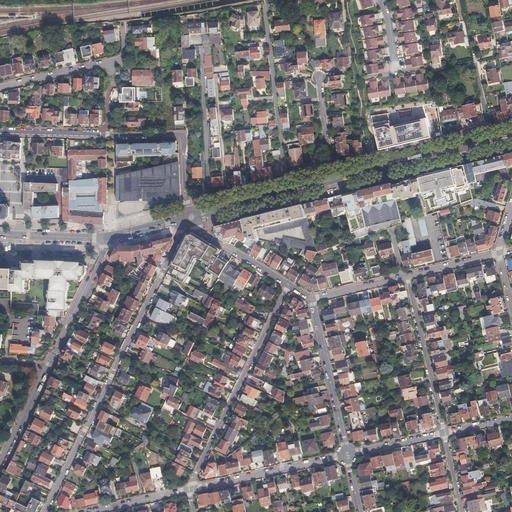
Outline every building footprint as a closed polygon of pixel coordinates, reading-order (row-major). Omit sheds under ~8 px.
[(361,0),(359,1),(362,9),(374,5),(372,0),(361,0)] [(410,4),(408,0),(396,0),(400,8),(402,8),(402,9),(408,8),(407,6),(410,4)] [(435,0),(438,15),(450,12),(449,4),(444,5),(443,0),(435,0)] [(501,16),(498,4),(497,3),(495,4),(494,6),(494,7),(490,8),(491,18),(501,16)] [(410,8),(408,8),(402,9),(394,11),(395,18),(400,17),(401,20),(402,19),(403,21),(410,20),(410,18),(412,18),(410,8)] [(258,10),(247,12),(249,26),(260,24),(259,20),(260,20),(259,15),(258,15),(258,10)] [(344,30),(342,12),(330,14),(331,31),(344,30)] [(379,20),(378,13),(360,16),(362,26),(364,26),(364,27),(371,26),(371,24),(373,24),(373,21),(379,20)] [(431,13),(424,14),(426,28),(427,31),(437,29),(435,19),(432,19),(431,13)] [(245,23),(243,16),(238,16),(232,14),(230,20),(233,22),(231,29),(237,32),(240,24),(245,23)] [(289,31),(289,24),(285,20),(284,20),(283,19),(278,20),(278,21),(274,21),(275,32),(289,31)] [(312,20),(315,47),(325,46),(322,19),(312,20)] [(414,29),(412,19),(410,20),(403,21),(396,22),(396,23),(397,29),(402,29),(403,31),(404,31),(405,33),(412,31),(412,30),(414,29)] [(492,23),(493,33),(496,32),(496,28),(502,27),(501,21),(492,23)] [(218,22),(209,23),(209,33),(210,39),(210,41),(220,40),(220,32),(219,32),(218,22)] [(207,28),(207,23),(189,23),(190,33),(206,32),(206,28),(207,28)] [(151,27),(151,24),(146,24),(145,25),(141,25),(141,26),(133,26),(133,33),(147,32),(147,29),(148,27),(151,27)] [(380,25),(371,26),(364,27),(363,27),(365,38),(367,37),(367,39),(374,38),(374,36),(376,36),(376,33),(382,32),(380,25)] [(116,38),(114,29),(104,31),(106,40),(110,39),(110,40),(116,38)] [(414,31),(412,31),(405,33),(398,34),(398,35),(399,41),(404,40),(405,43),(407,43),(407,44),(414,43),(414,42),(416,41),(414,31)] [(464,43),(462,31),(447,34),(449,42),(453,41),(454,45),(464,43)] [(189,34),(181,35),(181,47),(187,46),(188,46),(189,46),(189,34)] [(493,46),(491,36),(478,38),(480,49),(485,48),(484,46),(488,46),(488,47),(493,46)] [(154,43),(154,37),(136,38),(136,45),(140,45),(140,48),(149,48),(149,46),(154,46),(153,43),(154,43)] [(382,37),(374,38),(367,39),(365,39),(367,49),(368,49),(369,50),(376,49),(376,48),(378,47),(378,44),(383,43),(382,37)] [(285,46),(284,39),(275,40),(277,57),(285,56),(285,53),(286,53),(285,46)] [(255,47),(254,42),(247,43),(248,50),(249,56),(250,56),(251,59),(260,58),(259,47),(255,47)] [(104,52),(102,43),(93,45),(95,54),(104,52)] [(410,55),(416,54),(416,53),(418,52),(416,43),(414,43),(407,44),(400,45),(399,46),(400,52),(406,51),(407,54),(410,54),(410,55)] [(93,54),(90,44),(81,47),(84,57),(85,56),(86,57),(88,57),(88,56),(93,54)] [(432,62),(439,61),(438,55),(441,55),(439,44),(429,45),(432,62)] [(206,62),(207,79),(214,78),(213,72),(211,45),(204,46),(206,58),(206,62)] [(187,46),(181,47),(182,59),(191,58),(193,58),(195,57),(195,51),(193,51),(193,49),(188,50),(188,46),(187,46)] [(496,48),(498,57),(498,59),(511,55),(511,51),(511,46),(496,48)] [(75,59),(73,48),(63,50),(64,51),(54,53),(57,63),(62,62),(62,63),(65,63),(65,61),(75,59)] [(370,60),(370,62),(376,61),(376,59),(380,58),(379,56),(385,55),(384,48),(376,49),(369,50),(367,51),(368,60),(370,60)] [(249,56),(248,50),(235,52),(236,57),(246,56),(246,58),(245,58),(245,59),(247,61),(250,60),(249,56)] [(299,68),(304,71),(307,65),(303,64),(303,62),(307,61),(306,52),(297,53),(298,61),(299,68)] [(406,68),(422,65),(421,56),(417,56),(416,54),(410,55),(410,57),(410,61),(405,61),(405,65),(406,68)] [(51,64),(48,55),(38,57),(41,66),(42,66),(43,67),(47,66),(46,65),(51,64)] [(285,63),(293,62),(292,55),(287,55),(288,58),(284,59),(285,63)] [(337,57),(338,66),(349,65),(348,56),(337,57)] [(309,61),(312,66),(323,65),(323,67),(334,66),(333,58),(309,61)] [(36,68),(34,59),(29,60),(28,59),(25,60),(27,70),(36,68)] [(173,82),(182,82),(181,70),(174,70),(174,68),(177,68),(176,61),(172,61),(173,82)] [(285,63),(279,64),(280,69),(285,68),(285,74),(291,74),(291,73),(290,69),(294,69),(299,68),(298,61),(293,62),(285,63)] [(366,65),(368,74),(385,72),(384,65),(377,66),(377,63),(376,61),(370,62),(371,64),(366,65)] [(24,71),(22,62),(13,64),(16,73),(24,71)] [(361,77),(365,76),(367,74),(368,74),(366,65),(371,64),(370,62),(365,63),(365,62),(359,62),(361,77)] [(12,74),(10,65),(0,67),(0,68),(2,76),(12,74)] [(186,77),(187,86),(195,86),(194,77),(197,77),(197,68),(189,69),(189,77),(186,77)] [(490,83),(499,82),(497,72),(495,72),(494,68),(487,70),(490,83)] [(151,84),(150,71),(133,71),(133,78),(134,78),(135,84),(151,84)] [(419,88),(419,90),(428,88),(426,78),(424,78),(423,73),(416,74),(417,81),(419,88)] [(339,75),(331,76),(331,78),(329,78),(329,80),(331,80),(331,84),(340,83),(339,75)] [(411,75),(405,76),(406,83),(407,90),(407,92),(417,90),(417,89),(419,88),(417,81),(416,81),(415,79),(412,80),(411,75)] [(230,91),(228,76),(221,77),(222,81),(221,81),(222,92),(230,91)] [(98,88),(98,77),(84,77),(84,87),(84,91),(90,91),(90,87),(98,88)] [(399,77),(393,78),(396,94),(405,92),(405,91),(407,90),(406,83),(404,83),(403,81),(400,82),(399,77)] [(74,89),(83,89),(83,79),(75,79),(74,89)] [(257,89),(265,88),(264,79),(256,80),(256,82),(254,83),(255,87),(257,87),(257,89)] [(377,87),(379,95),(381,95),(381,96),(391,95),(388,79),(382,80),(383,85),(379,85),(379,87),(377,87)] [(503,80),(504,86),(507,85),(509,91),(511,90),(511,83),(511,79),(507,79),(503,80)] [(377,87),(377,86),(376,80),(372,81),(370,82),(370,87),(367,87),(369,99),(379,97),(379,95),(377,87)] [(207,82),(208,96),(215,96),(214,81),(207,82)] [(279,97),(285,97),(284,87),(284,81),(277,82),(277,85),(279,97)] [(306,97),(305,83),(294,84),(295,88),(293,89),(294,93),(295,93),(296,98),(306,97)] [(70,92),(70,85),(68,85),(68,84),(60,84),(59,92),(70,92)] [(53,95),(54,85),(48,85),(48,86),(44,86),(43,94),(47,94),(47,95),(53,95)] [(30,99),(30,106),(39,106),(43,106),(43,99),(40,99),(40,94),(43,94),(43,87),(40,87),(34,87),(34,89),(33,89),(32,99),(30,99)] [(133,101),(133,87),(122,87),(122,93),(119,93),(120,95),(119,95),(119,99),(120,99),(120,102),(130,102),(133,101)] [(241,94),(243,108),(248,107),(247,94),(250,94),(250,88),(244,89),(244,90),(240,90),(240,89),(238,89),(238,94),(241,94)] [(19,103),(19,93),(10,92),(10,94),(9,98),(9,102),(19,103)] [(347,106),(345,93),(331,95),(331,100),(335,100),(336,107),(347,106)] [(497,111),(498,113),(496,113),(498,120),(510,117),(506,99),(500,101),(502,110),(497,111)] [(139,110),(139,101),(136,101),(133,101),(130,102),(130,105),(129,105),(129,110),(139,110)] [(172,120),(172,102),(164,102),(163,120),(172,120)] [(308,117),(314,116),(312,103),(302,105),(303,115),(301,115),(302,121),(309,120),(308,117)] [(438,107),(441,122),(444,121),(444,120),(455,117),(455,119),(459,119),(457,109),(456,103),(452,104),(453,110),(443,112),(442,106),(438,107)] [(210,108),(211,111),(209,111),(209,115),(211,115),(211,119),(210,119),(211,137),(219,137),(216,108),(216,104),(209,104),(209,108),(210,108)] [(457,109),(459,119),(464,117),(464,118),(475,115),(475,114),(482,113),(480,104),(473,105),(473,104),(462,107),(462,108),(457,109)] [(174,105),(174,107),(175,107),(175,120),(183,120),(183,117),(182,114),(182,107),(176,107),(176,105),(174,105)] [(39,117),(39,106),(30,106),(28,106),(27,118),(33,118),(33,117),(39,117)] [(53,110),(53,109),(50,109),(50,108),(44,108),(43,119),(59,119),(59,110),(53,110)] [(220,109),(221,118),(224,118),(225,120),(234,119),(232,108),(220,109)] [(90,115),(89,122),(91,122),(91,123),(94,123),(94,124),(97,124),(98,123),(99,123),(99,109),(91,109),(91,115),(90,115)] [(88,123),(89,110),(80,110),(79,123),(80,123),(80,124),(83,125),(83,123),(88,123)] [(252,128),(255,127),(254,124),(267,122),(265,111),(257,112),(257,117),(251,117),(252,128)] [(333,113),(334,128),(344,126),(342,111),(333,113)] [(77,123),(77,114),(67,113),(66,122),(72,122),(72,123),(77,123)] [(283,128),(289,127),(287,113),(281,113),(283,128)] [(388,113),(371,116),(380,150),(432,136),(427,118),(391,127),(388,113)] [(145,116),(138,116),(138,117),(128,117),(128,119),(126,119),(126,121),(128,121),(128,122),(127,123),(127,124),(129,125),(129,126),(138,126),(138,125),(139,125),(138,121),(145,120),(145,116)] [(258,130),(260,140),(261,150),(270,148),(268,139),(265,139),(264,136),(263,136),(261,126),(258,126),(258,127),(258,130)] [(300,144),(306,144),(314,143),(312,128),(301,129),(301,130),(299,131),(299,134),(298,134),(300,143),(300,144)] [(235,131),(236,141),(236,142),(246,140),(245,130),(235,131)] [(335,137),(336,142),(345,141),(346,141),(345,132),(338,133),(339,137),(335,137)] [(211,137),(213,158),(214,157),(221,157),(219,137),(211,137)] [(361,139),(353,140),(352,141),(353,147),(352,148),(353,151),(357,151),(358,153),(361,153),(361,151),(362,150),(361,146),(361,139)] [(0,158),(1,159),(1,164),(8,164),(9,163),(11,164),(21,164),(22,142),(3,141),(3,144),(0,144),(0,141),(0,140),(0,158)] [(251,174),(252,182),(258,180),(265,178),(264,172),(263,167),(263,164),(262,158),(261,152),(261,150),(260,140),(253,141),(257,173),(255,173),(252,165),(254,165),(252,158),(249,158),(251,174)] [(116,144),(116,169),(122,167),(121,166),(127,165),(127,162),(133,161),(133,155),(135,155),(135,157),(165,156),(169,152),(177,150),(176,141),(163,141),(163,144),(159,144),(159,142),(154,143),(154,144),(148,144),(148,143),(143,143),(143,145),(138,145),(138,143),(133,144),(133,145),(127,146),(127,144),(116,144)] [(232,176),(234,186),(242,184),(241,178),(236,142),(236,141),(234,142),(238,171),(233,172),(233,176),(232,176)] [(343,154),(344,158),(347,158),(347,154),(348,154),(347,149),(348,149),(346,143),(345,144),(345,141),(336,142),(337,152),(340,151),(341,154),(343,154)] [(42,153),(43,143),(32,143),(32,153),(42,153)] [(300,143),(287,144),(290,165),(303,164),(301,149),(300,144),(300,143)] [(62,155),(62,146),(52,146),(52,155),(62,155)] [(69,179),(75,179),(75,176),(76,176),(76,172),(85,172),(85,159),(86,159),(86,149),(68,149),(68,168),(69,179)] [(86,159),(95,159),(95,149),(86,149),(86,159)] [(99,174),(106,174),(106,150),(95,149),(95,159),(98,159),(99,174)] [(199,152),(200,167),(193,168),(193,178),(202,177),(205,180),(204,152),(199,152)] [(162,165),(116,176),(116,201),(138,201),(138,198),(143,198),(143,200),(145,200),(155,200),(179,200),(179,190),(180,190),(179,165),(178,154),(172,154),(169,155),(167,156),(165,158),(163,160),(162,162),(162,165)] [(224,155),(225,165),(230,165),(230,168),(235,168),(233,154),(224,155)] [(475,162),(465,165),(469,184),(477,182),(475,174),(507,167),(507,166),(504,155),(475,162)] [(264,172),(265,178),(272,177),(271,167),(270,167),(270,165),(266,165),(266,167),(263,167),(264,172)] [(426,174),(419,176),(419,179),(423,193),(424,200),(428,199),(429,206),(431,205),(431,207),(454,200),(453,193),(458,192),(457,190),(470,187),(469,184),(465,165),(452,168),(430,173),(426,174)] [(274,168),(275,176),(282,174),(281,167),(274,168)] [(69,181),(69,179),(68,168),(59,168),(59,175),(62,175),(62,181),(69,181)] [(213,186),(223,186),(222,173),(212,173),(213,186)] [(103,204),(107,205),(107,201),(106,178),(75,179),(69,179),(69,181),(69,187),(70,221),(103,224),(104,211),(103,211),(103,204)] [(402,183),(393,185),(396,199),(403,197),(404,200),(416,197),(416,194),(420,193),(421,194),(423,193),(419,179),(412,180),(412,178),(402,180),(402,183)] [(25,182),(24,210),(32,210),(32,207),(33,190),(57,191),(57,183),(25,182)] [(359,191),(357,192),(368,235),(371,234),(392,227),(393,227),(402,224),(396,199),(393,185),(392,183),(359,191)] [(507,185),(499,183),(494,200),(502,202),(507,185)] [(62,221),(70,221),(69,187),(61,187),(62,221)] [(357,192),(343,195),(347,210),(347,213),(354,240),(360,238),(368,235),(357,192)] [(331,198),(329,199),(332,209),(334,217),(334,218),(341,216),(341,214),(341,212),(347,210),(343,195),(331,198)] [(479,197),(473,199),(474,203),(480,205),(480,204),(495,208),(496,203),(479,197)] [(329,199),(315,202),(317,212),(318,213),(332,209),(329,199)] [(315,202),(304,205),(306,214),(317,212),(315,202)] [(0,218),(7,219),(10,216),(10,207),(7,204),(0,203),(0,218)] [(261,216),(244,220),(248,237),(260,240),(258,229),(266,227),(268,235),(278,234),(304,227),(305,229),(304,230),(308,242),(285,237),(285,242),(277,240),(277,244),(278,244),(284,245),(291,247),(303,249),(318,252),(317,249),(306,214),(304,205),(261,216)] [(32,207),(32,210),(33,218),(58,216),(58,206),(32,207)] [(449,208),(444,210),(440,211),(442,215),(447,214),(448,216),(451,215),(449,208)] [(499,214),(489,211),(487,219),(497,222),(499,214)] [(424,216),(418,217),(422,237),(428,236),(424,216)] [(404,220),(405,223),(409,240),(411,247),(417,245),(410,218),(404,220)] [(471,220),(471,222),(474,234),(483,232),(481,224),(475,225),(474,220),(471,219),(471,220)] [(231,223),(216,227),(218,236),(234,246),(239,239),(245,243),(248,237),(244,220),(233,223),(234,225),(231,225),(231,223)] [(493,245),(497,227),(490,225),(489,226),(488,226),(488,228),(490,228),(489,231),(488,231),(486,239),(476,241),(478,250),(490,247),(493,245)] [(201,260),(212,244),(199,236),(193,232),(187,234),(182,242),(170,267),(175,269),(171,277),(183,283),(195,260),(198,258),(201,260)] [(172,237),(153,242),(157,257),(152,265),(156,267),(158,268),(160,263),(159,262),(160,259),(162,258),(160,253),(159,248),(163,247),(163,249),(169,252),(174,243),(172,237)] [(248,237),(245,243),(255,249),(260,240),(248,237)] [(260,240),(255,249),(252,254),(258,257),(259,256),(262,258),(266,252),(263,250),(263,248),(260,246),(263,241),(260,240)] [(411,247),(409,240),(401,242),(404,256),(402,257),(404,266),(415,263),(413,254),(411,247)] [(470,240),(466,241),(469,251),(471,250),(472,252),(477,251),(475,244),(471,244),(470,240)] [(459,247),(460,255),(468,253),(465,241),(461,242),(462,246),(459,247)] [(141,245),(145,262),(152,265),(157,257),(153,242),(141,245)] [(376,254),(373,242),(370,242),(369,245),(362,246),(363,253),(366,252),(367,257),(376,254)] [(413,254),(415,263),(415,266),(435,261),(432,249),(429,250),(425,251),(425,248),(428,247),(431,247),(431,242),(424,244),(424,247),(422,247),(423,251),(413,254)] [(394,253),(391,243),(378,246),(380,257),(394,253)] [(219,255),(222,250),(212,244),(201,260),(209,265),(212,267),(219,255)] [(145,262),(141,245),(135,247),(120,246),(118,247),(116,248),(110,260),(120,261),(120,256),(126,257),(126,260),(134,261),(134,257),(139,256),(141,261),(137,264),(139,267),(139,266),(145,262)] [(451,257),(460,255),(459,247),(458,245),(451,247),(449,247),(451,257)] [(316,256),(318,252),(303,249),(300,254),(313,260),(316,256)] [(271,251),(264,261),(271,265),(278,255),(271,251)] [(228,263),(229,261),(219,255),(212,267),(209,265),(206,270),(219,278),(228,264),(228,263)] [(278,255),(271,265),(278,269),(282,262),(278,261),(281,257),(278,255)] [(282,268),(289,272),(294,264),(296,261),(289,256),(282,268)] [(66,310),(66,303),(66,299),(67,291),(67,282),(66,282),(66,280),(68,280),(68,279),(83,279),(82,277),(86,273),(86,266),(79,265),(79,263),(63,262),(59,262),(22,261),(20,261),(18,263),(18,269),(13,269),(11,269),(11,270),(11,289),(11,290),(14,290),(14,291),(21,291),(22,290),(29,291),(29,281),(31,281),(31,279),(34,280),(35,278),(44,278),(50,278),(50,281),(51,282),(51,284),(49,284),(49,291),(47,291),(47,298),(49,298),(49,302),(48,302),(48,303),(46,303),(46,308),(48,308),(48,312),(46,312),(45,316),(47,316),(48,316),(56,316),(63,317),(63,310),(66,310)] [(152,265),(145,262),(139,266),(141,269),(144,267),(146,268),(143,273),(152,277),(156,267),(152,265)] [(325,264),(321,265),(323,272),(325,277),(339,273),(336,262),(326,265),(325,264)] [(219,278),(226,283),(233,271),(230,269),(231,266),(228,264),(219,278)] [(289,272),(287,275),(296,281),(300,274),(293,270),(296,266),(294,264),(289,272)] [(115,268),(108,265),(103,273),(113,278),(117,269),(115,268)] [(133,270),(136,268),(134,267),(133,267),(131,265),(130,267),(128,266),(126,268),(128,270),(125,273),(128,275),(133,270)] [(318,270),(310,265),(307,270),(311,273),(311,274),(314,277),(318,270)] [(353,266),(352,265),(349,266),(349,270),(346,270),(346,272),(341,273),(343,282),(352,280),(350,272),(354,271),(353,266)] [(354,271),(355,277),(356,277),(356,278),(359,277),(359,276),(362,275),(363,278),(367,277),(365,269),(362,270),(361,269),(359,269),(359,271),(356,272),(355,271),(357,270),(356,265),(353,266),(354,271)] [(494,265),(486,267),(488,276),(496,274),(494,265)] [(381,273),(379,266),(371,268),(373,275),(381,273)] [(482,266),(475,268),(477,277),(484,276),(482,266)] [(0,288),(11,289),(11,270),(11,269),(0,268),(0,288)] [(477,277),(475,268),(467,270),(470,279),(474,278),(475,280),(478,279),(477,277)] [(152,277),(143,273),(142,273),(140,277),(137,275),(133,270),(128,275),(138,279),(148,284),(152,277)] [(243,270),(242,271),(242,273),(237,280),(245,286),(252,275),(243,270)] [(233,271),(226,283),(233,287),(237,280),(242,273),(238,271),(236,273),(233,271)] [(325,277),(323,272),(322,273),(323,278),(317,280),(314,278),(312,279),(308,287),(314,291),(328,287),(325,277)] [(113,278),(103,273),(99,282),(110,287),(111,285),(110,284),(113,278)] [(312,279),(304,274),(299,282),(308,287),(312,279)] [(445,276),(447,284),(456,282),(454,274),(445,276)] [(467,274),(456,277),(459,286),(470,284),(467,274)] [(260,279),(253,275),(249,282),(252,284),(256,286),(260,279)] [(432,286),(431,286),(431,289),(432,291),(439,289),(438,284),(437,284),(435,277),(430,278),(432,286)] [(437,280),(438,284),(439,289),(440,293),(447,291),(447,289),(445,284),(444,278),(437,280)] [(140,301),(148,284),(138,279),(137,283),(139,284),(132,298),(140,301)] [(418,295),(419,297),(420,297),(427,295),(429,295),(432,294),(433,294),(432,291),(431,289),(426,290),(424,283),(418,285),(420,294),(418,295)] [(276,291),(263,284),(258,293),(271,300),(276,291)] [(391,294),(399,293),(397,286),(390,288),(391,294)] [(121,293),(115,289),(113,294),(111,297),(109,302),(110,303),(117,306),(118,305),(116,304),(121,293)] [(477,299),(473,300),(474,303),(483,301),(480,290),(475,291),(477,299)] [(173,296),(170,302),(181,307),(183,302),(185,303),(188,298),(184,296),(175,292),(173,291),(171,295),(173,296)] [(383,295),(379,295),(380,297),(382,305),(391,303),(390,295),(389,291),(383,293),(383,295)] [(407,296),(406,291),(399,293),(391,294),(390,295),(391,303),(392,304),(399,302),(398,296),(400,296),(401,297),(407,296)] [(239,294),(232,307),(237,310),(238,310),(239,307),(243,310),(248,303),(246,302),(240,298),(241,296),(239,294)] [(206,295),(201,304),(206,307),(206,306),(211,308),(215,300),(210,298),(211,297),(208,295),(206,295)] [(427,295),(420,297),(421,302),(424,301),(427,312),(434,310),(433,305),(430,305),(427,295)] [(134,313),(140,301),(132,298),(129,296),(126,303),(129,305),(127,309),(134,313)] [(109,302),(99,297),(95,306),(106,312),(110,303),(109,302)] [(370,299),(370,302),(372,311),(373,312),(383,309),(382,305),(380,297),(370,299)] [(497,298),(491,299),(490,299),(491,305),(487,306),(488,309),(492,309),(493,314),(495,314),(504,311),(500,297),(497,298)] [(297,301),(298,300),(294,298),(290,304),(284,302),(283,305),(293,310),(297,301)] [(160,299),(156,307),(165,311),(169,303),(160,299)] [(217,300),(213,309),(218,312),(221,305),(225,307),(226,304),(217,300)] [(299,302),(297,301),(293,310),(295,311),(298,311),(299,310),(300,309),(301,309),(303,306),(301,305),(302,303),(301,303),(302,302),(299,300),(299,302)] [(344,302),(333,304),(334,310),(335,314),(347,312),(344,302)] [(354,304),(348,306),(351,316),(362,314),(359,302),(354,303),(354,304)] [(255,307),(248,303),(243,310),(250,314),(255,307)] [(156,307),(151,318),(161,323),(163,319),(170,322),(173,315),(165,311),(156,307)] [(107,318),(86,308),(84,311),(89,314),(84,326),(93,330),(97,322),(104,325),(107,318)] [(408,320),(405,308),(398,310),(400,317),(401,316),(402,321),(408,320)] [(133,313),(124,309),(120,318),(128,322),(133,313)] [(213,309),(209,317),(214,320),(218,312),(213,309)] [(308,314),(306,309),(299,310),(298,311),(300,321),(305,320),(305,317),(307,316),(306,314),(308,314)] [(293,313),(287,310),(285,313),(284,312),(282,316),(290,320),(293,313)] [(335,314),(334,310),(323,313),(325,321),(336,318),(335,314)] [(376,327),(373,312),(372,311),(369,312),(370,317),(364,318),(366,329),(369,328),(373,328),(376,327)] [(206,319),(192,312),(190,317),(204,324),(206,319)] [(483,317),(486,329),(498,326),(501,325),(499,317),(496,318),(494,318),(493,314),(488,315),(483,317)] [(173,315),(170,322),(175,325),(179,318),(176,317),(173,315)] [(425,317),(428,330),(430,330),(437,328),(433,315),(425,317)] [(56,335),(60,325),(59,325),(59,323),(58,322),(55,322),(56,316),(48,316),(47,316),(46,331),(56,335)] [(256,328),(260,321),(251,317),(247,324),(256,328)] [(120,321),(121,319),(118,318),(117,321),(120,323),(115,333),(121,336),(123,332),(124,333),(125,330),(126,330),(128,325),(120,321)] [(290,324),(280,319),(275,330),(284,335),(290,324)] [(308,319),(305,320),(300,321),(294,323),(293,328),(301,327),(302,332),(301,332),(302,335),(311,333),(310,330),(312,330),(311,326),(309,327),(308,319)] [(402,321),(396,322),(397,325),(399,325),(401,332),(410,329),(408,320),(402,321)] [(331,331),(333,337),(340,335),(338,329),(337,329),(336,323),(327,325),(328,331),(331,331)] [(439,327),(442,336),(443,340),(449,338),(446,326),(439,327)] [(498,326),(486,329),(489,343),(493,342),(497,341),(500,340),(501,340),(499,333),(500,333),(498,326)] [(437,328),(430,330),(432,337),(436,336),(436,338),(442,336),(439,327),(437,328)] [(33,336),(41,337),(41,332),(39,332),(39,329),(34,328),(33,336)] [(243,335),(251,339),(254,332),(246,328),(245,328),(243,331),(245,332),(243,335)] [(90,335),(81,331),(77,338),(86,343),(90,335)] [(283,335),(275,331),(271,340),(279,344),(281,345),(282,345),(283,343),(282,341),(281,340),(283,335)] [(162,332),(158,340),(162,342),(171,346),(173,348),(175,344),(176,342),(171,339),(172,338),(169,337),(169,336),(162,332)] [(403,346),(405,345),(405,344),(413,342),(412,336),(413,336),(412,333),(411,334),(411,333),(404,334),(405,338),(402,339),(403,341),(404,341),(405,344),(399,345),(400,347),(403,346)] [(237,343),(247,348),(251,339),(243,335),(242,334),(237,343)] [(310,340),(309,334),(300,337),(301,341),(303,340),(305,347),(314,345),(313,339),(310,340)] [(137,345),(144,349),(146,349),(150,339),(142,335),(140,340),(139,339),(137,342),(138,343),(137,345)] [(333,337),(329,338),(330,343),(332,349),(342,347),(340,337),(341,337),(340,335),(333,337)] [(41,343),(41,337),(33,336),(32,346),(38,348),(39,343),(41,343)] [(511,343),(511,339),(503,341),(505,348),(507,348),(507,349),(510,348),(509,347),(511,346),(511,343)] [(443,340),(432,342),(433,347),(432,347),(434,357),(441,355),(439,346),(444,344),(443,340)] [(83,345),(75,341),(72,348),(80,352),(83,345)] [(111,354),(115,346),(104,341),(103,344),(105,345),(103,350),(111,354)] [(195,343),(190,341),(185,350),(184,353),(189,355),(191,351),(192,347),(194,344),(195,343)] [(356,344),(359,358),(370,355),(367,341),(356,344)] [(276,346),(269,342),(265,349),(273,353),(276,346)] [(416,350),(415,343),(405,345),(403,346),(404,348),(408,348),(408,350),(407,351),(407,352),(416,350)] [(22,348),(22,346),(11,345),(11,353),(28,354),(29,348),(22,348)] [(246,349),(237,345),(233,353),(242,357),(246,349)] [(472,347),(475,358),(479,357),(484,356),(484,354),(481,355),(481,352),(477,353),(476,349),(478,348),(477,346),(472,347)] [(69,349),(66,348),(61,357),(69,360),(70,359),(71,359),(74,355),(76,356),(77,354),(69,349)] [(144,349),(139,359),(149,364),(154,354),(146,349),(144,349)] [(333,351),(336,361),(344,359),(341,349),(333,351)] [(419,360),(416,350),(407,352),(407,351),(404,351),(404,355),(407,354),(409,363),(419,360)] [(511,350),(498,353),(500,360),(502,359),(502,361),(511,357),(511,354),(511,350)] [(189,355),(188,358),(191,359),(192,359),(200,363),(203,355),(196,351),(194,353),(193,352),(192,355),(193,356),(192,358),(189,355)] [(235,354),(229,351),(226,357),(227,358),(226,360),(234,364),(238,366),(241,358),(235,355),(235,354)] [(272,355),(264,351),(258,364),(266,368),(267,369),(269,365),(267,364),(272,355)] [(290,355),(290,353),(286,351),(285,360),(275,354),(274,356),(287,363),(289,364),(289,361),(290,355)] [(304,360),(310,359),(308,351),(302,352),(302,351),(296,353),(298,361),(304,359),(304,360)] [(109,366),(111,360),(100,354),(97,361),(103,364),(103,363),(109,366)] [(446,355),(436,358),(438,367),(448,365),(446,355)] [(313,364),(312,358),(310,359),(304,360),(301,361),(303,372),(311,370),(315,369),(313,364)] [(212,363),(225,370),(227,365),(214,359),(212,363)] [(338,372),(333,374),(334,377),(339,376),(348,374),(347,371),(350,371),(347,362),(343,363),(344,364),(337,366),(338,372)] [(476,362),(474,363),(475,369),(470,370),(471,374),(478,372),(476,362)] [(108,374),(110,370),(97,363),(94,369),(93,371),(91,370),(90,369),(88,372),(101,378),(104,371),(108,374)] [(289,364),(287,363),(280,375),(287,379),(287,376),(289,364)] [(266,368),(258,364),(255,369),(256,369),(255,372),(261,376),(263,373),(264,374),(266,370),(265,369),(266,368)] [(224,373),(229,376),(230,373),(236,376),(238,371),(229,366),(227,371),(225,370),(224,373)] [(447,368),(437,370),(440,380),(449,377),(447,368)] [(277,374),(269,370),(266,375),(275,379),(277,374)] [(311,372),(311,370),(303,372),(301,373),(287,376),(287,379),(286,384),(286,387),(292,385),(291,379),(292,379),(293,380),(295,380),(296,377),(310,374),(311,372)] [(316,380),(321,379),(320,378),(319,373),(321,372),(320,370),(314,371),(314,374),(312,374),(313,377),(315,377),(316,380)] [(353,372),(348,374),(339,376),(341,385),(344,384),(344,387),(351,385),(349,378),(353,377),(353,372)] [(119,380),(126,384),(130,377),(123,373),(119,380)] [(226,383),(228,379),(220,374),(215,383),(225,388),(227,384),(226,383)] [(402,390),(413,387),(411,382),(409,374),(398,377),(402,390)] [(97,385),(99,381),(87,375),(84,380),(88,382),(97,385)] [(53,377),(52,376),(48,384),(58,389),(61,381),(57,379),(53,377)] [(164,392),(169,395),(172,396),(173,397),(175,392),(177,392),(178,387),(177,387),(179,380),(169,377),(164,392)] [(452,379),(440,382),(441,386),(439,387),(440,390),(442,389),(443,392),(451,390),(452,390),(451,384),(453,383),(452,379)] [(0,394),(4,396),(7,396),(9,392),(8,389),(9,386),(8,385),(7,383),(4,381),(1,382),(0,381),(0,394)] [(92,395),(97,385),(88,382),(84,391),(92,395)] [(204,391),(220,398),(222,394),(220,394),(223,389),(208,382),(204,391)] [(507,398),(511,397),(509,384),(509,383),(496,386),(499,398),(507,396),(507,398)] [(153,389),(141,384),(136,396),(147,401),(153,389)] [(285,393),(267,384),(264,389),(274,394),(272,397),(284,403),(284,401),(285,393)] [(344,387),(342,388),(343,393),(345,393),(347,400),(353,399),(351,390),(352,389),(352,388),(356,387),(356,384),(351,385),(344,387)] [(259,391),(248,385),(245,391),(249,394),(248,396),(254,400),(259,391)] [(319,393),(318,387),(307,390),(308,392),(306,392),(306,396),(319,393)] [(413,387),(402,390),(404,401),(413,399),(415,398),(413,387)] [(187,400),(192,391),(193,388),(192,389),(191,388),(187,394),(185,393),(183,398),(187,400)] [(495,388),(486,390),(490,405),(499,403),(495,388)] [(443,392),(438,393),(439,397),(447,395),(448,401),(455,400),(455,397),(452,397),(451,390),(443,392)] [(89,399),(91,396),(81,391),(79,396),(76,395),(75,397),(87,403),(88,401),(90,402),(91,400),(89,399)] [(124,395),(117,391),(111,404),(119,409),(123,402),(122,401),(125,395),(124,395),(125,394),(124,394),(124,395)] [(73,396),(64,392),(62,398),(64,399),(65,397),(66,398),(65,399),(70,402),(73,396)] [(320,396),(319,393),(306,396),(304,396),(294,398),(295,401),(295,403),(307,401),(306,399),(309,399),(311,406),(315,405),(324,403),(323,399),(320,399),(320,396)] [(255,400),(254,400),(248,396),(243,394),(240,400),(252,405),(253,403),(252,403),(252,401),(254,402),(255,400)] [(179,409),(180,407),(181,405),(179,404),(180,401),(171,397),(172,396),(169,395),(168,398),(170,399),(168,404),(179,409)] [(427,397),(426,395),(415,398),(413,399),(416,408),(419,407),(419,405),(429,403),(428,397),(427,397)] [(220,403),(208,397),(207,399),(211,401),(209,406),(216,410),(220,403)] [(87,404),(75,398),(72,403),(85,410),(87,404)] [(347,400),(346,401),(346,405),(345,405),(346,411),(348,410),(349,414),(358,412),(361,411),(358,398),(353,399),(347,400)] [(488,406),(487,399),(478,401),(481,415),(484,415),(484,416),(489,415),(488,406)] [(140,420),(147,423),(154,408),(143,403),(141,408),(137,407),(133,414),(141,418),(140,420)] [(242,417),(247,408),(239,404),(235,413),(242,417)] [(317,406),(320,417),(327,415),(325,404),(317,406)] [(460,411),(462,416),(464,416),(465,419),(470,418),(467,404),(458,406),(459,411),(460,411)] [(50,420),(54,411),(45,406),(40,415),(50,420)] [(201,410),(198,409),(192,406),(187,415),(196,419),(200,411),(201,410)] [(478,414),(476,406),(472,407),(469,408),(471,418),(477,416),(477,415),(478,414)] [(82,411),(73,407),(68,415),(77,419),(79,416),(80,415),(82,413),(81,412),(82,411)] [(404,418),(402,409),(397,410),(396,407),(390,409),(391,415),(397,414),(399,419),(404,418)] [(375,408),(366,410),(368,416),(376,414),(375,408)] [(101,420),(106,423),(109,417),(111,418),(111,419),(118,423),(120,419),(103,411),(99,419),(101,420)] [(272,421),(282,413),(276,411),(267,418),(272,421)] [(361,424),(358,412),(349,414),(348,414),(351,426),(361,424)] [(433,415),(432,412),(418,415),(419,423),(421,430),(434,428),(435,425),(434,417),(435,417),(434,415),(433,415)] [(459,413),(450,415),(452,424),(461,422),(459,413)] [(418,415),(417,414),(411,415),(411,417),(410,417),(410,419),(409,419),(409,422),(408,422),(409,430),(419,428),(417,424),(419,423),(418,415)] [(245,426),(247,422),(234,415),(231,420),(232,421),(230,427),(238,431),(240,427),(243,425),(245,426)] [(330,427),(327,415),(320,417),(317,417),(317,420),(320,419),(321,423),(323,429),(330,427)] [(45,422),(37,418),(32,429),(41,433),(42,431),(44,432),(47,426),(44,425),(45,422)] [(106,423),(101,420),(97,429),(98,429),(114,437),(115,438),(119,429),(106,423)] [(398,422),(392,424),(395,436),(400,435),(398,422)] [(312,431),(316,430),(320,430),(319,423),(316,424),(311,425),(312,431)] [(391,423),(382,425),(384,436),(388,434),(390,435),(392,435),(393,433),(391,423)] [(207,430),(198,425),(194,432),(204,437),(207,430)] [(236,437),(239,431),(238,431),(230,427),(228,426),(224,433),(225,434),(226,435),(225,437),(223,440),(230,443),(235,446),(239,438),(236,437)] [(108,448),(114,437),(98,429),(93,438),(95,439),(104,444),(103,445),(108,448)] [(368,431),(370,441),(379,439),(376,429),(368,431)] [(29,431),(27,430),(26,432),(31,435),(28,441),(32,442),(33,443),(37,445),(42,437),(29,431)] [(363,430),(349,433),(349,437),(352,436),(353,440),(360,439),(362,440),(363,439),(365,437),(363,430)] [(333,432),(322,434),(324,446),(335,444),(333,432)] [(499,432),(487,434),(488,440),(490,446),(502,444),(499,432)] [(193,436),(193,435),(187,433),(182,443),(193,448),(195,445),(199,447),(202,441),(193,436)] [(490,446),(488,440),(486,440),(485,437),(482,437),(482,434),(477,435),(480,448),(483,447),(484,448),(490,446)] [(474,436),(466,438),(467,445),(473,444),(476,443),(475,440),(474,436)] [(67,443),(68,441),(62,438),(61,440),(59,439),(57,444),(66,448),(68,448),(69,445),(67,443)] [(466,438),(465,438),(460,439),(462,448),(464,447),(464,449),(456,451),(457,455),(458,455),(467,453),(466,449),(468,448),(467,445),(466,438)] [(314,439),(303,441),(306,453),(317,451),(314,439)] [(225,454),(230,443),(223,440),(220,445),(218,444),(216,449),(225,454)] [(87,448),(87,450),(92,453),(96,445),(88,441),(85,447),(87,448)] [(290,455),(302,452),(300,441),(288,444),(290,455)] [(181,454),(189,459),(194,448),(193,448),(182,443),(182,442),(178,449),(182,451),(181,454)] [(282,459),(290,457),(290,455),(288,444),(287,442),(278,444),(282,459)] [(61,456),(65,448),(56,444),(55,447),(54,446),(50,454),(58,458),(60,455),(61,456)] [(133,450),(134,453),(144,446),(142,444),(136,448),(133,450)] [(428,447),(430,454),(431,458),(431,459),(437,458),(436,452),(441,451),(440,444),(428,447)] [(398,451),(392,452),(394,459),(403,457),(402,450),(401,450),(400,449),(397,450),(398,451)] [(228,473),(241,470),(240,468),(238,457),(236,450),(233,453),(235,460),(236,460),(237,462),(230,464),(229,462),(226,463),(226,464),(228,473)] [(274,461),(278,460),(276,452),(273,452),(273,451),(273,450),(264,452),(266,464),(275,463),(274,461)] [(412,450),(403,453),(405,463),(415,460),(412,450)] [(261,451),(252,453),(253,457),(253,462),(258,461),(258,462),(261,462),(260,460),(263,460),(261,451)] [(54,457),(44,452),(40,460),(50,465),(54,457)] [(96,456),(88,452),(85,457),(87,458),(86,460),(93,463),(96,456)] [(388,453),(383,454),(384,457),(385,465),(391,464),(394,463),(392,454),(388,455),(388,453)] [(185,468),(189,459),(181,454),(180,454),(176,463),(185,468)] [(415,457),(417,466),(421,465),(421,461),(423,461),(424,462),(425,462),(425,461),(428,460),(428,459),(431,458),(430,454),(424,455),(423,454),(419,455),(419,456),(415,457)] [(460,456),(462,464),(467,463),(470,462),(469,457),(467,458),(466,455),(460,456)] [(385,465),(384,457),(381,457),(381,456),(371,459),(373,468),(380,466),(381,468),(384,467),(385,465)] [(18,460),(13,457),(7,471),(20,478),(21,476),(19,475),(22,469),(15,465),(16,463),(17,463),(18,460)] [(242,466),(254,463),(253,462),(253,457),(240,460),(240,457),(238,457),(240,468),(242,467),(242,466)] [(49,471),(50,467),(32,458),(27,468),(35,472),(43,476),(45,477),(47,473),(46,472),(47,470),(49,471)] [(148,459),(150,470),(159,468),(157,461),(154,462),(153,458),(151,459),(148,459)] [(184,472),(186,469),(185,468),(176,463),(173,462),(172,465),(176,467),(173,472),(180,476),(183,471),(184,472)] [(361,477),(369,475),(372,474),(370,463),(361,465),(358,467),(361,477)] [(444,463),(437,464),(438,467),(437,468),(437,471),(436,471),(437,476),(438,476),(439,478),(446,476),(446,474),(447,474),(446,473),(447,473),(446,469),(445,469),(444,463)] [(105,472),(109,469),(113,466),(111,464),(103,470),(105,472)] [(227,474),(228,473),(226,464),(219,466),(221,475),(224,474),(225,475),(227,474)] [(438,467),(437,464),(428,466),(431,479),(439,478),(438,476),(437,476),(436,471),(437,471),(437,468),(438,467)] [(467,472),(473,471),(472,469),(467,470),(465,464),(461,465),(462,473),(467,472)] [(86,469),(78,465),(74,472),(83,476),(86,469)] [(325,468),(326,472),(328,480),(337,478),(336,471),(338,471),(338,469),(336,469),(335,466),(325,468)] [(214,470),(208,467),(204,475),(206,478),(215,476),(214,470)] [(49,486),(52,480),(45,477),(43,476),(35,472),(31,480),(36,483),(36,482),(37,481),(39,482),(49,486)] [(316,483),(319,482),(323,481),(321,473),(320,473),(319,472),(318,472),(317,474),(314,474),(316,483)] [(143,488),(154,485),(152,479),(151,473),(144,475),(146,480),(146,482),(142,483),(143,488)] [(462,477),(464,486),(475,484),(475,483),(476,483),(476,482),(476,479),(475,479),(474,479),(473,474),(462,477)] [(292,477),(293,484),(294,487),(301,485),(300,482),(299,482),(298,475),(296,476),(292,477)] [(361,477),(359,477),(362,488),(372,486),(369,475),(361,477)] [(305,480),(300,481),(300,482),(301,485),(302,492),(315,489),(312,476),(307,478),(307,479),(305,480)] [(11,480),(4,477),(0,484),(0,493),(7,497),(11,499),(13,494),(9,492),(9,491),(6,490),(11,480)] [(446,478),(436,480),(439,489),(448,487),(446,478)] [(112,490),(113,490),(112,485),(111,479),(101,481),(102,482),(99,483),(101,490),(101,493),(102,492),(104,492),(105,494),(107,495),(110,494),(111,492),(110,491),(112,490)] [(286,479),(277,480),(279,489),(280,493),(283,492),(284,490),(284,488),(288,487),(286,479)] [(439,489),(436,480),(429,481),(431,491),(439,489)] [(44,503),(46,499),(31,491),(30,493),(27,492),(30,485),(33,487),(33,488),(37,490),(39,487),(27,481),(21,491),(29,495),(32,497),(44,503)] [(64,491),(63,494),(69,497),(70,494),(72,495),(77,486),(66,481),(62,490),(64,491)] [(125,483),(127,493),(139,490),(137,481),(135,481),(133,481),(125,483)] [(464,486),(462,487),(464,494),(474,492),(473,490),(483,487),(482,482),(475,484),(464,486)] [(123,493),(127,493),(125,483),(118,484),(118,486),(116,487),(118,494),(119,494),(119,496),(123,495),(123,493)] [(264,489),(258,491),(259,496),(260,500),(261,504),(264,503),(264,504),(272,503),(268,484),(264,485),(264,489)] [(248,487),(243,488),(245,497),(249,497),(250,498),(252,497),(252,496),(253,496),(252,488),(248,489),(248,487)] [(482,494),(463,498),(464,503),(468,502),(483,498),(497,495),(496,489),(486,491),(487,495),(483,496),(482,494)] [(230,490),(220,492),(221,502),(222,505),(232,502),(230,490)] [(219,492),(210,494),(211,504),(221,502),(220,492),(219,492)] [(443,494),(442,493),(435,494),(436,498),(440,497),(443,497),(444,502),(453,501),(451,492),(443,494)] [(63,494),(62,493),(58,503),(67,508),(71,500),(70,499),(71,498),(69,497),(63,494)] [(85,497),(86,505),(97,502),(96,497),(95,493),(84,496),(85,497)] [(199,499),(200,501),(201,505),(204,505),(204,506),(211,505),(208,493),(198,495),(199,499)] [(363,495),(365,504),(376,501),(374,493),(363,495)] [(76,508),(86,506),(86,505),(85,497),(76,499),(75,496),(71,500),(72,506),(76,506),(76,508)] [(14,500),(11,499),(7,497),(4,503),(6,504),(13,507),(16,502),(14,500)] [(40,511),(44,503),(32,497),(28,505),(29,506),(28,507),(16,502),(13,507),(22,511),(36,511),(37,510),(40,511)] [(483,498),(468,502),(470,511),(474,511),(473,511),(476,511),(486,510),(483,498)] [(338,500),(340,511),(349,509),(347,500),(343,501),(342,499),(338,500)] [(283,511),(284,510),(282,500),(273,502),(274,511),(275,511),(281,511),(283,511)] [(365,504),(367,511),(371,510),(378,508),(376,501),(365,504)] [(178,511),(177,508),(176,508),(175,503),(172,504),(172,503),(167,504),(167,502),(163,503),(164,507),(165,511),(178,511)]
